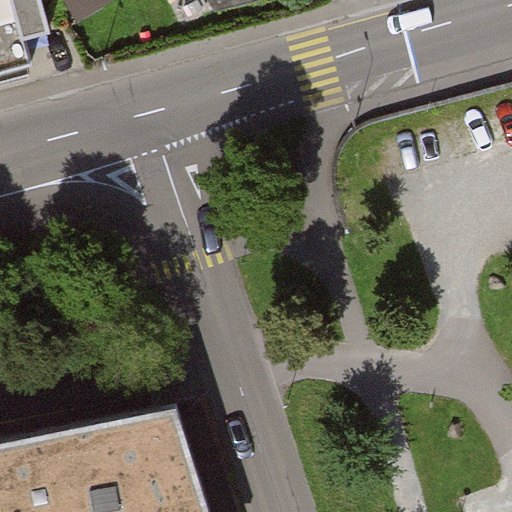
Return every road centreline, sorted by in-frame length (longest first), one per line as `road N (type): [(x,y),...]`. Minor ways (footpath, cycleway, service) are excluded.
road 1 (residential): [(152,114),(280,511)]
road 2 (tertiary): [(392,42),(152,114)]
road 3 (tertiary): [(152,114),(0,155)]
road 4 (tertiary): [(511,8),(392,42)]
